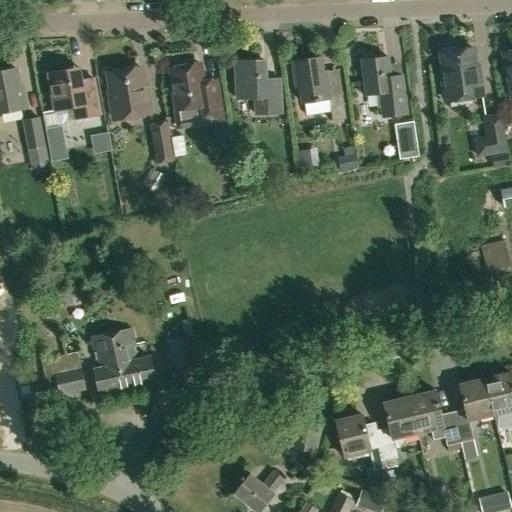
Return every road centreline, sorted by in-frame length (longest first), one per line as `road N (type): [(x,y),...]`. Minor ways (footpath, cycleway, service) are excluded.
road 1 (residential): [(0,26),(511,5)]
road 2 (residential): [(109,489),(151,405),(179,391),(511,321)]
